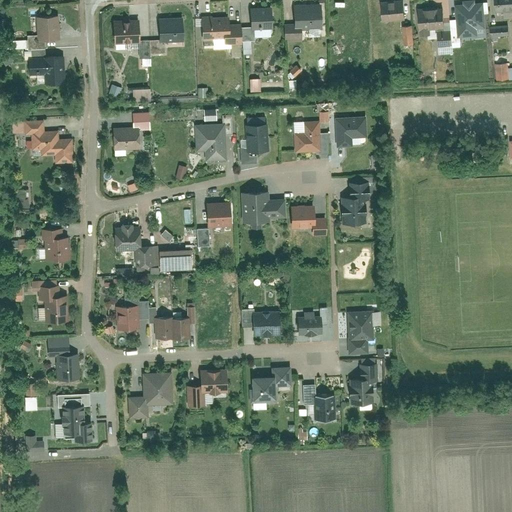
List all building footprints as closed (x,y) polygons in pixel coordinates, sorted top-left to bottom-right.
[(383,20),(407,18),(405,0),(396,0),(381,1),(383,20)] [(511,0),(496,0),(498,11),(511,9),(511,0)] [(323,27),(322,3),(295,4),(296,22),(296,28),(303,27),(323,27)] [(439,28),(446,27),(444,5),(419,7),(421,34),(432,33),(431,28),(439,28)] [(273,27),(273,6),(252,7),(253,25),(253,28),(273,27)] [(38,39),(46,39),(60,38),(59,14),(37,16),(38,34),(38,39)] [(225,31),(231,31),(231,23),(231,14),(202,16),(203,39),(225,38),(225,31)] [(184,37),(183,16),(159,17),(160,39),(165,38),(184,37)] [(115,42),(140,41),(140,39),(139,18),(114,19),(115,42)] [(244,40),(243,26),(243,22),(231,23),(231,31),(225,31),(225,38),(226,44),(244,43),(244,40)] [(296,28),(296,22),(285,23),(286,38),(303,37),(303,27),(296,28)] [(510,35),(509,24),(491,26),(492,37),(510,35)] [(253,28),(253,25),(243,26),(244,40),(254,40),(253,28)] [(416,43),(414,25),(404,26),(405,44),(416,43)] [(461,26),(453,27),(454,47),(463,46),(461,26)] [(446,27),(439,28),(441,53),(455,52),(454,47),(453,27),(446,27)] [(32,49),(47,48),(46,39),(38,39),(38,34),(28,34),(29,49),(32,49)] [(166,52),(165,38),(160,39),(150,39),(151,52),(166,52)] [(151,52),(150,39),(140,39),(140,41),(140,57),(151,57),(151,52)] [(32,56),(47,56),(47,48),(32,49),(32,56)] [(66,82),(65,55),(47,56),(32,56),(29,57),(30,74),(45,73),(46,83),(66,82)] [(291,69),(296,76),(303,70),(297,63),(291,69)] [(511,67),(508,68),(508,63),(495,63),(496,79),(511,78),(511,67)] [(251,78),(252,90),(263,90),(262,77),(251,78)] [(228,85),(237,92),(242,84),(234,78),(228,85)] [(306,79),(303,84),(308,88),(312,83),(306,79)] [(109,94),(119,98),(123,86),(113,83),(109,94)] [(200,86),(200,95),(209,95),(209,86),(200,86)] [(134,88),(134,100),(152,99),(151,88),(134,88)] [(204,121),(216,120),(215,109),(203,109),(204,121)] [(133,111),(134,126),(140,125),(151,125),(150,110),(133,111)] [(320,120),(320,121),(329,121),(329,110),(320,110),(320,120)] [(352,147),(351,138),(367,138),(367,114),(333,115),(334,148),(352,147)] [(75,161),(73,137),(60,137),(60,129),(46,130),(45,118),(25,119),(26,133),(33,133),(34,148),(42,148),(43,154),(56,153),(56,162),(75,161)] [(296,151),(321,150),(321,131),(320,121),(320,120),(305,121),(305,131),(295,132),(296,151)] [(207,159),(227,158),(226,133),(226,122),(196,123),(197,150),(206,149),(207,159)] [(248,147),(248,150),(269,149),(268,122),(247,123),(248,147)] [(115,148),(141,147),(140,125),(134,126),(114,127),(115,148)] [(330,131),(321,131),(321,150),(321,153),(330,153),(330,131)] [(178,177),(186,179),(189,165),(180,163),(178,177)] [(350,181),(351,195),(367,195),(371,195),(371,180),(350,181)] [(127,185),(129,192),(138,189),(135,182),(127,185)] [(270,198),(269,190),(243,191),(244,221),(271,220),(270,217),(287,216),(286,197),(270,198)] [(342,196),(343,223),(367,223),(367,195),(351,195),(342,196)] [(209,226),(232,225),(231,200),(208,201),(209,226)] [(315,203),(293,204),(294,226),(307,226),(316,225),(315,216),(315,203)] [(327,216),(315,216),(316,225),(316,234),(328,233),(327,216)] [(137,265),(160,264),(159,250),(159,245),(142,245),(141,229),(135,229),(134,222),(122,223),(122,231),(116,231),(117,250),(136,249),(137,265)] [(46,237),(64,236),(64,227),(43,228),(43,237),(46,237)] [(210,245),(209,227),(198,228),(198,236),(199,243),(199,245),(210,245)] [(47,259),(71,258),(70,236),(64,236),(46,237),(47,259)] [(19,247),(30,247),(30,237),(19,238),(19,247)] [(192,248),(159,250),(160,264),(160,272),(193,270),(192,248)] [(116,276),(133,275),(133,267),(116,268),(116,276)] [(274,272),(279,277),(284,273),(279,268),(274,272)] [(46,295),(61,295),(61,284),(38,284),(39,298),(46,298),(46,295)] [(13,300),(23,300),(23,286),(13,286),(13,300)] [(126,304),(139,303),(139,300),(139,290),(126,291),(126,304)] [(47,320),(70,319),(69,294),(61,295),(46,295),(46,298),(47,320)] [(139,303),(140,317),(150,317),(150,306),(149,299),(139,300),(139,303)] [(118,304),(119,328),(140,328),(140,317),(139,303),(126,304),(118,304)] [(244,325),(256,325),(255,310),(255,307),(243,307),(244,325)] [(370,339),(376,339),(375,309),(348,310),(349,339),(370,339)] [(256,325),(256,334),(281,333),(280,310),(255,310),(256,325)] [(173,315),(157,315),(157,320),(157,336),(174,336),(173,317),(173,315)] [(300,315),(300,334),(323,333),(323,315),(300,315)] [(191,317),(173,317),(174,336),(174,338),(191,338),(191,322),(191,317)] [(105,335),(114,331),(112,325),(103,329),(105,335)] [(57,355),(71,354),(70,335),(48,336),(49,355),(57,355)] [(370,339),(349,339),(349,354),(370,353),(370,339)] [(20,347),(27,351),(31,345),(24,341),(20,347)] [(58,378),(81,378),(80,354),(71,354),(57,355),(58,378)] [(361,363),(361,378),(373,378),(378,378),(378,363),(361,363)] [(276,375),(277,384),(292,384),(292,366),(273,366),(273,375),(276,375)] [(228,391),(228,367),(202,368),(202,384),(202,392),(205,392),(228,391)] [(174,403),(173,370),(144,371),(144,394),(145,403),(149,403),(174,403)] [(253,398),(277,398),(277,384),(276,375),(273,375),(253,375),(253,398)] [(350,379),(350,403),(374,402),(373,378),(361,378),(350,379)] [(35,388),(35,383),(25,383),(25,395),(41,395),(41,389),(35,388)] [(304,403),(316,403),(315,395),(315,383),(304,383),(304,403)] [(202,392),(202,384),(188,384),(189,406),(206,405),(205,392),(202,392)] [(145,403),(144,394),(129,395),(130,416),(149,416),(149,403),(145,403)] [(336,394),(315,395),(316,403),(316,419),(337,418),(336,394)] [(36,396),(24,397),(25,410),(37,409),(36,396)] [(82,405),(62,406),(63,431),(75,431),(76,440),(90,439),(90,422),(82,422),(82,405)] [(300,439),(308,439),(308,427),(299,428),(300,439)] [(24,435),(25,451),(43,451),(43,440),(36,441),(36,435),(24,435)]
